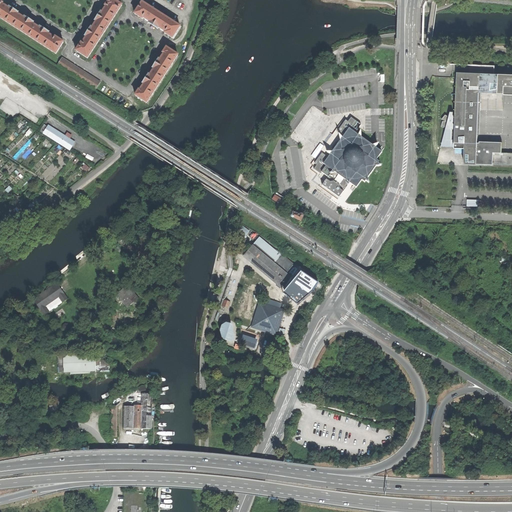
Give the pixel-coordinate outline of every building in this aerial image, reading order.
[(81,43),(76,51),(88,58),(122,5),(113,0),(108,0),(105,6),(106,6),(102,13),(101,12),(95,21),(96,22),(92,28),(91,27),(85,36),(86,37),(82,44),(81,43)] [(0,1),(0,17),(56,53),(63,42),(55,37),(54,38),(48,34),(48,32),(40,27),(39,28),(32,24),(33,23),(24,17),(24,18),(17,14),(18,13),(9,7),(8,8),(2,4),(2,3),(0,1)] [(164,33),(172,39),(180,27),(142,2),(134,14),(142,19),(143,18),(150,22),(149,23),(158,29),(158,28),(165,32),(164,33)] [(135,96),(146,103),(178,55),(166,48),(163,53),(164,54),(159,60),(158,60),(153,68),(154,69),(149,76),(148,75),(143,84),(144,84),(139,91),(138,90),(135,96)] [(57,65),(96,90),(100,82),(62,58),(57,65)] [(503,99),(503,94),(504,90),(498,90),(498,82),(494,82),(494,73),(494,67),(469,67),(469,65),(453,64),(452,77),(457,77),(465,78),(465,85),(457,85),(456,91),(459,91),(459,93),(456,93),(456,110),(456,114),(453,114),(453,111),(450,111),(449,116),(445,114),(442,119),(444,120),(445,120),(442,121),(441,126),(444,127),(444,126),(446,126),(441,146),(464,147),(469,147),(468,161),(511,162),(511,152),(501,152),(502,141),(479,141),(479,142),(477,142),(477,134),(478,126),(479,110),(481,110),(481,98),(503,99)] [(511,73),(498,73),(498,82),(498,90),(504,90),(503,94),(511,94),(511,73)] [(322,185),(339,198),(344,192),(350,183),(355,186),(356,187),(362,180),(365,182),(366,180),(369,182),(368,177),(376,166),(381,165),(378,163),(379,161),(377,159),(382,152),(382,151),(380,150),(376,147),(378,144),(372,145),(361,137),(361,131),(358,135),(355,133),(361,124),(351,117),(348,122),(346,120),(338,130),(340,131),(344,134),(343,137),(340,135),(340,140),(339,142),(337,141),(334,144),(332,148),(334,150),(332,151),(327,152),(330,155),(328,157),(323,154),(322,153),(315,163),(317,165),(314,169),(321,174),(322,172),(323,173),(328,177),(327,178),(326,179),(322,185)] [(41,131),(70,151),(75,143),(48,126),(47,127),(44,125),(41,131)] [(511,162),(468,161),(469,147),(464,147),(464,163),(468,163),(511,164),(511,162)] [(242,224),(238,229),(246,236),(250,231),(242,224)] [(153,270),(158,264),(145,253),(152,245),(142,237),(136,245),(123,235),(117,241),(130,252),(140,260),(141,260),(153,270)] [(253,244),(287,273),(294,264),(261,235),(253,244)] [(253,244),(245,254),(281,285),(290,275),(287,273),(253,244)] [(280,287),(281,285),(245,254),(244,255),(280,287)] [(283,292),(298,305),(313,291),(318,282),(301,271),(283,292)] [(62,302),(68,299),(57,283),(34,300),(44,315),(49,312),(49,311),(61,302),(62,302)] [(116,295),(127,308),(133,303),(138,298),(127,286),(116,295)] [(116,309),(121,306),(114,297),(111,299),(114,303),(113,304),(116,309)] [(253,327),(276,334),(280,321),(284,310),(260,303),(253,327)] [(233,337),(230,324),(225,323),(221,326),(219,331),(221,339),(231,341),(233,337)] [(240,344),(253,348),(256,340),(243,336),(240,344)] [(100,355),(100,351),(99,350),(84,352),(85,355),(62,356),(63,372),(66,372),(66,374),(95,373),(95,371),(96,371),(95,355),(100,355)] [(134,428),(151,429),(152,392),(148,392),(148,394),(142,394),(141,407),(131,407),(131,404),(126,404),(126,407),(124,407),(123,428),(134,428)] [(50,411),(62,410),(61,401),(50,402),(50,411)]
